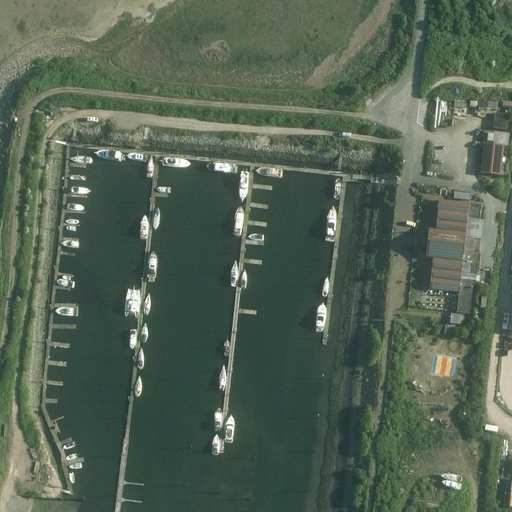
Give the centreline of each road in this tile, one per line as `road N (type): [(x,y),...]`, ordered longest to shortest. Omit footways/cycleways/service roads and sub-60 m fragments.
road 1 (track): [(9,511),(20,457),(15,381),(51,130),(81,115),(113,116),(406,144)]
road 2 (track): [(0,331),(22,138),(30,113),(58,89),(379,114),(400,104)]
